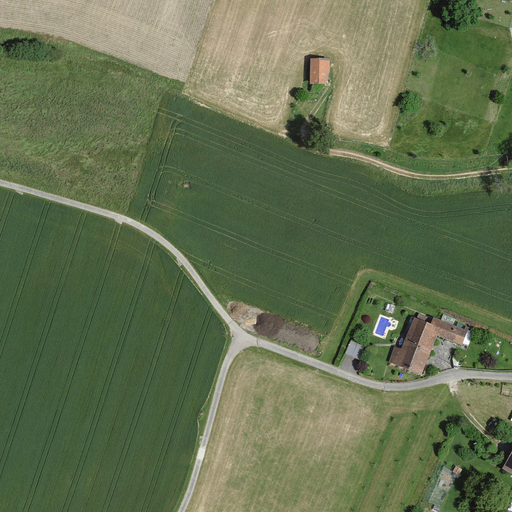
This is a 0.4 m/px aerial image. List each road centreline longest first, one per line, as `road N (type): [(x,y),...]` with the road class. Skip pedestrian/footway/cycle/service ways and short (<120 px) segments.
road 1 (track): [(183,511),(242,336),(175,253),(138,226),(0,183)]
road 2 (residential): [(242,336),(370,384),(511,375)]
road 3 (track): [(511,168),(409,173),(323,152),(309,145),(307,132),(328,90)]
